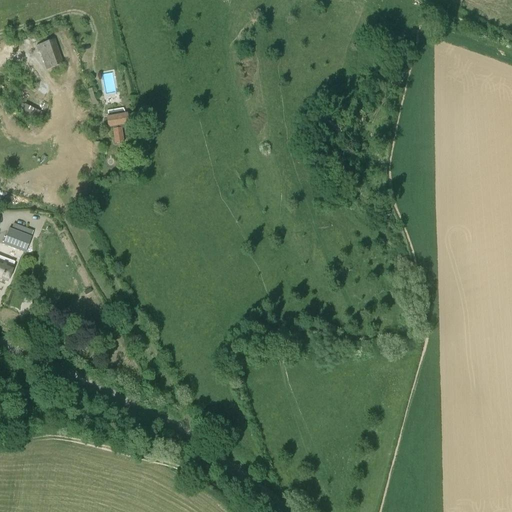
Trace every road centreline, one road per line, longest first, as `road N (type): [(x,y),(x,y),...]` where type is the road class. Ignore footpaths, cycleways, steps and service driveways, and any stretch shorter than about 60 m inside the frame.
road 1 (tertiary): [(287,511),(179,429),(0,344)]
road 2 (track): [(251,511),(175,466),(85,440),(40,437)]
